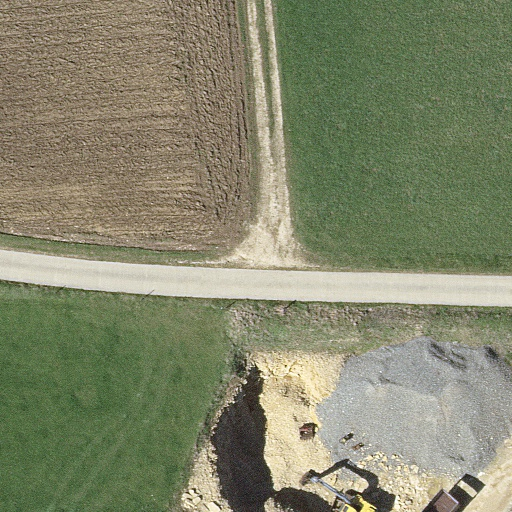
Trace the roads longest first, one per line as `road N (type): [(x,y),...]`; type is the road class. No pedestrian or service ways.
road 1 (unclassified): [(0,264),(279,285),(511,291)]
road 2 (track): [(255,0),(279,285)]
